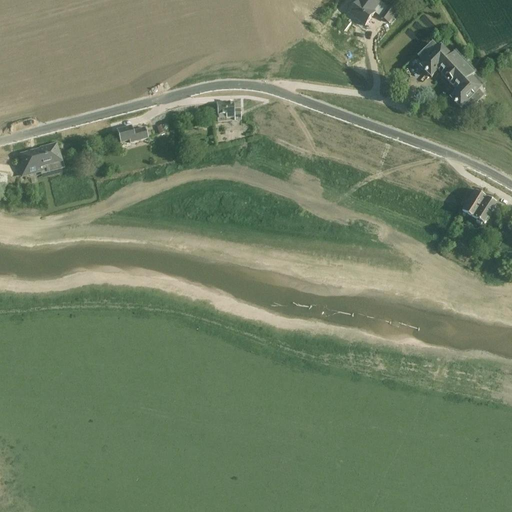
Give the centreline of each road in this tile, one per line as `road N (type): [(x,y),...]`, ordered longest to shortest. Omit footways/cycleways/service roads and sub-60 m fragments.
road 1 (unclassified): [(0,140),(206,88),(250,86),(511,186)]
road 2 (track): [(147,101),(214,60),(270,49),(280,35)]
